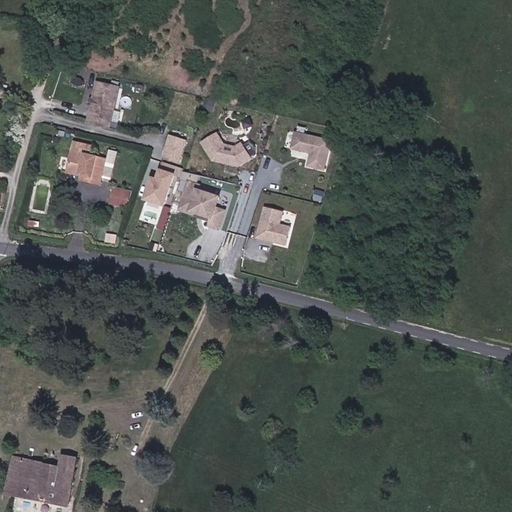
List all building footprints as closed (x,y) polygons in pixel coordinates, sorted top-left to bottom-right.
[(105,129),(114,90),(92,85),(84,125),(105,129)] [(332,139),(291,130),(287,150),(308,154),(305,166),(325,171),(332,139)] [(214,131),(197,143),(210,163),(239,169),(253,162),(242,142),(233,145),(225,144),(214,131)] [(187,143),(172,138),(166,160),(180,164),(187,143)] [(82,179),(87,180),(87,186),(101,188),(106,160),(88,157),(89,147),(72,143),(67,176),(82,179)] [(156,175),(148,199),(171,207),(183,174),(166,168),(163,177),(156,175)] [(200,185),(185,180),(175,209),(207,220),(205,227),(219,232),(226,211),(215,207),(219,196),(198,189),(200,185)] [(116,200),(130,202),(131,196),(117,193),(116,200)] [(129,209),(130,202),(116,200),(114,207),(129,209)] [(282,211),(262,207),(254,239),(286,246),(291,225),(279,223),(282,211)] [(49,455),(47,466),(48,466),(63,469),(60,487),(72,490),(78,461),(49,455)] [(47,466),(26,462),(22,480),(10,478),(7,498),(41,504),(48,466),(47,466)] [(48,466),(41,504),(69,509),(72,490),(60,487),(63,469),(48,466)]
